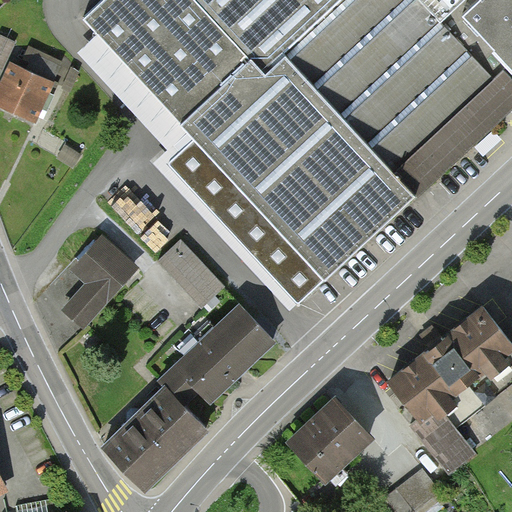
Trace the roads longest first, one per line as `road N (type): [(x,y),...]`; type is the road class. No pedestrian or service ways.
road 1 (secondary): [(173,511),(280,397),(511,182)]
road 2 (secondary): [(3,289),(57,403),(122,511)]
